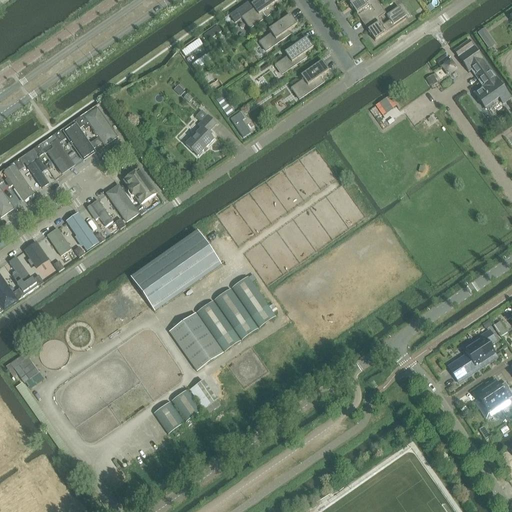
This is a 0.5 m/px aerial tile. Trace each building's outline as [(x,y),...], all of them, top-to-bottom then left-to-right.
[(266,11),(278,3),(280,1),(278,0),(252,0),(229,16),(235,24),(242,19),(242,20),(243,19),(250,30),(269,17),(266,11)] [(345,0),(360,21),(380,7),(375,0),(372,0),(368,3),(365,0),(345,0)] [(376,41),(406,20),(404,17),(405,17),(399,9),(388,16),(387,17),(390,21),(383,26),(379,19),(386,14),(380,7),(360,21),(372,38),(375,42),(376,41)] [(283,36),(295,28),(297,26),(295,24),(290,16),(268,31),(271,35),(259,44),(259,45),(260,44),(266,53),(285,39),(283,36)] [(217,27),(204,37),(207,43),(221,33),(217,27)] [(484,30),(478,35),(484,44),(488,42),(489,36),(484,30)] [(299,59),(311,51),(313,49),(311,47),(306,39),(285,54),(287,58),(275,67),(276,68),(276,67),(282,76),(301,63),(299,59)] [(510,100),(466,40),(462,42),(462,41),(451,49),(454,52),(454,53),(468,74),(472,71),(479,82),(482,80),(487,87),(474,95),(485,110),(499,100),(503,105),(510,100)] [(192,45),(182,52),(186,58),(196,51),(203,46),(199,41),(192,45)] [(209,54),(191,66),(196,72),(213,60),(209,54)] [(315,82),(327,74),(329,72),(327,70),(322,62),(300,77),(303,81),(291,90),(291,91),(292,91),(299,101),(319,88),(315,82)] [(455,70),(450,62),(443,67),(448,75),(455,70)] [(440,83),(435,75),(433,76),(432,76),(426,80),(432,88),(440,83)] [(216,87),(212,80),(206,83),(211,90),(216,87)] [(180,85),(174,91),(180,98),(187,91),(180,85)] [(234,113),(223,97),(216,101),(227,118),(234,113)] [(96,110),(83,120),(103,149),(116,139),(96,110)] [(214,141),(207,135),(216,126),(208,117),(207,117),(202,112),(196,118),(202,123),(198,127),(202,130),(186,146),(198,157),(214,141)] [(251,135),(243,122),(245,121),(246,121),(241,114),(231,121),(244,140),(244,139),(251,135)] [(86,126),(81,119),(75,123),(80,130),(86,126)] [(65,140),(60,133),(55,137),(58,141),(60,144),(65,140)] [(79,133),(67,142),(81,163),(94,154),(79,133)] [(55,137),(40,147),(43,151),(58,141),(55,137)] [(56,143),(45,150),(63,177),(74,169),(56,143)] [(43,151),(40,147),(34,151),(37,155),(39,158),(45,155),(43,151)] [(34,151),(19,161),(22,166),(37,155),(34,151)] [(22,166),(19,161),(14,165),(19,173),(24,169),(22,166)] [(36,161),(29,166),(37,178),(44,173),(36,161)] [(13,168),(2,175),(23,206),(34,198),(13,168)] [(137,173),(122,184),(139,207),(153,197),(137,173)] [(0,191),(0,220),(14,211),(0,191)] [(110,192),(101,199),(117,222),(126,216),(110,192)] [(97,203),(90,208),(105,230),(113,224),(97,203)] [(146,213),(141,206),(136,210),(141,217),(146,213)] [(77,218),(69,223),(83,243),(91,238),(77,218)] [(126,228),(121,220),(115,224),(120,231),(126,228)] [(57,231),(46,239),(60,259),(71,252),(57,231)] [(198,231),(131,278),(155,313),(222,265),(198,231)] [(105,242),(100,235),(95,238),(100,246),(105,242)] [(35,245),(27,251),(47,278),(55,273),(35,245)] [(85,256),(80,249),(74,253),(79,260),(85,256)] [(16,260),(8,266),(23,287),(31,282),(16,260)] [(64,270),(59,263),(54,267),(59,274),(64,270)] [(44,285),(39,277),(33,281),(38,288),(44,285)] [(248,278),(232,290),(260,330),(276,318),(248,278)] [(16,303),(0,279),(0,307),(3,312),(16,303)] [(23,299),(18,291),(13,295),(18,302),(23,299)] [(258,330),(230,291),(214,302),(242,342),(258,330)] [(241,343),(213,303),(197,314),(224,354),(241,343)] [(223,355),(195,315),(169,333),(197,373),(223,355)] [(492,326),(489,321),(482,325),(486,330),(492,326)] [(507,334),(500,323),(495,326),(502,337),(507,334)] [(490,348),(497,343),(493,337),(489,332),(473,343),(486,363),(491,360),(491,361),(496,357),(490,348)] [(487,364),(486,363),(473,343),(462,349),(466,355),(466,356),(448,368),(457,382),(481,366),(481,367),(487,364)] [(25,354),(10,365),(25,385),(40,374),(25,354)] [(485,387),(485,388),(501,411),(511,405),(508,401),(511,397),(511,396),(509,391),(510,391),(505,384),(500,388),(497,384),(487,390),(485,387)] [(20,386),(16,389),(39,420),(79,478),(83,475),(20,386)] [(480,401),(475,404),(482,414),(486,411),(491,418),(501,411),(485,388),(480,391),(482,394),(477,397),(480,401)] [(169,436),(203,412),(188,391),(154,416),(169,436)] [(506,426),(500,430),(503,435),(509,431),(506,426)] [(491,438),(484,428),(479,431),(486,442),(491,438)]
